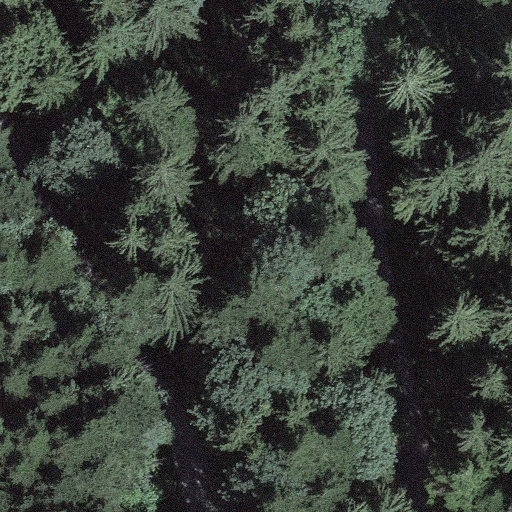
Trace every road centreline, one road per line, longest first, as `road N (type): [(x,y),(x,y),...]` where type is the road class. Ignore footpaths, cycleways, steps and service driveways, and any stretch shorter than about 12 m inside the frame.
road 1 (unclassified): [(357,0),(371,248),(414,408),(417,511)]
road 2 (unclassified): [(204,511),(178,424),(0,138)]
